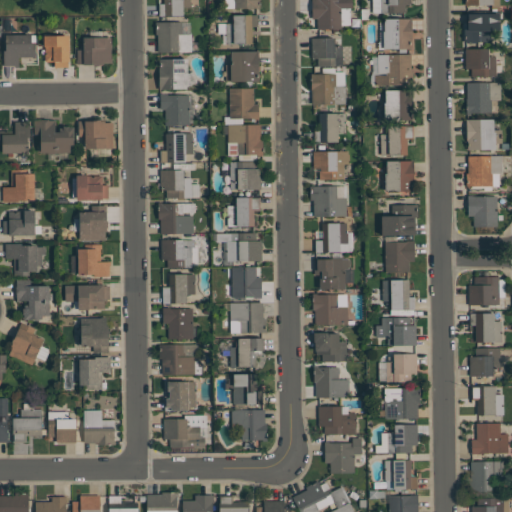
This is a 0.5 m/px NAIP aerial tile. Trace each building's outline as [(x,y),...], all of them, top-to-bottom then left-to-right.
[(190,0),(190,7),(183,7),(183,15),(158,16),(158,4),(164,4),(163,0),(190,0)] [(234,8),(234,0),(259,0),(260,9),(255,9),(255,8),(234,8)] [(341,28),(317,29),(317,18),(312,18),(312,0),(352,0),(352,8),(341,8),(341,28)] [(410,0),(411,4),(405,4),(405,12),(381,13),(380,0),(410,0)] [(465,12),(499,11),(499,30),(490,30),(490,42),(464,42),(464,29),(466,29),(465,12)] [(233,23),(233,15),(257,14),(257,26),(252,26),(252,43),(225,44),(225,23),(233,23)] [(411,48),(383,49),(383,31),(384,31),(383,19),(411,18),(411,37),(411,48)] [(192,51),(157,52),(157,35),(155,35),(155,22),(182,22),(182,34),(191,34),(192,51)] [(31,34),(31,42),(36,42),(36,58),(32,58),(32,57),(18,57),(18,67),(15,67),(15,66),(4,66),(4,51),(6,51),(6,34),(31,34)] [(69,35),(69,62),(67,62),(68,67),(54,68),(54,61),(45,61),(45,47),(44,47),(44,35),(69,35)] [(77,50),(83,50),(83,37),(111,37),(111,58),(112,58),(112,63),(103,63),(103,64),(83,64),(83,63),(77,63),(77,50)] [(342,66),(317,66),(317,58),(311,58),(311,38),(334,37),(334,46),(342,45),(342,66)] [(488,56),(496,56),(496,76),(470,76),(470,68),(465,68),(464,48),(488,48),(488,56)] [(231,51),(258,51),(258,81),(230,81),(230,64),(231,64),(231,51)] [(377,55),(410,54),(410,71),(413,71),(413,84),(374,85),(374,75),(388,75),(388,72),(377,72),(377,55)] [(159,59),(187,58),(187,76),(186,76),(186,89),(159,89),(159,59)] [(345,104),(312,104),(312,89),(311,89),(311,74),(335,74),(336,86),(345,86),(345,104)] [(500,99),(491,100),(491,113),(473,113),(473,114),(466,114),(466,82),(500,82),(500,99)] [(253,88),(253,104),(258,104),(258,119),(254,119),(254,118),(229,118),(229,88),(253,88)] [(411,120),(384,120),(384,103),(385,103),(385,90),(412,90),(412,109),(411,109),(411,120)] [(165,125),(165,109),(160,109),(160,95),(190,95),(190,125),(165,125)] [(338,142),(319,142),(319,114),(345,113),(345,133),(337,134),(338,142)] [(34,134),(34,120),(41,120),(40,119),(48,119),(48,120),(55,120),(55,132),(59,131),(59,128),(62,128),(62,126),(68,126),(68,127),(73,127),(73,145),(70,145),(70,153),(40,153),(40,134),(34,134)] [(466,119),(493,119),(493,132),(495,132),(495,149),(467,150),(467,140),(466,140),(466,119)] [(78,121),(96,121),(96,120),(100,120),(100,121),(104,121),(104,123),(113,122),(113,128),(112,128),(112,148),(85,148),(85,136),(78,136),(78,121)] [(29,121),(30,137),(27,137),(28,153),(2,153),(2,139),(0,139),(0,130),(14,130),(14,122),(29,121)] [(262,156),(257,156),(257,154),(237,155),(237,142),(228,142),(227,125),(260,124),(260,140),(262,140),(262,156)] [(388,134),(387,126),(412,125),(413,138),(407,138),(407,154),(380,155),(380,134),(388,134)] [(185,162),(161,162),(160,150),(166,150),(165,133),(192,133),(192,153),(185,153),(185,162)] [(313,167),(313,151),(348,151),(348,154),(349,154),(349,160),(348,160),(348,163),(343,164),(344,178),(318,179),(318,171),(320,171),(320,167),(313,167)] [(501,155),(502,173),(492,174),(492,186),(466,186),(466,173),(468,173),(468,156),(501,155)] [(413,160),(413,181),(412,181),(412,191),(385,191),(385,173),(386,173),(386,161),(413,160)] [(230,189),(229,161),(254,161),(254,169),(260,169),(260,189),(230,189)] [(2,202),(2,187),(11,187),(10,169),(27,169),(27,173),(33,173),(34,200),(18,200),(18,202),(2,202)] [(160,186),(160,170),(183,169),(183,177),(191,177),(191,197),(166,198),(166,190),(163,190),(163,186),(160,186)] [(76,175),(102,175),(102,185),(108,185),(108,198),(102,198),(102,200),(76,200),(76,175)] [(346,216),(313,216),(313,200),(310,200),(309,186),(343,186),(343,197),(346,197),(346,216)] [(497,226),(473,226),(473,216),(467,216),(467,195),(497,195),(497,226)] [(236,197),(260,196),(260,210),(253,210),(254,225),(236,226),(236,197)] [(193,233),(160,234),(160,219),(158,219),(158,202),(162,202),(162,203),(175,203),(175,216),(192,215),(193,233)] [(106,205),(106,224),(107,224),(107,227),(106,227),(106,232),(105,232),(105,240),(79,241),(78,212),(91,212),(91,205),(106,205)] [(381,216),(390,216),(390,205),(417,205),(417,218),(414,218),(414,234),(381,235),(381,216)] [(3,221),(8,221),(8,211),(23,211),(23,210),(34,210),(35,235),(9,235),(9,234),(3,234),(3,221)] [(315,252),(315,240),(321,239),(321,223),(346,223),(346,231),(347,231),(347,243),(339,243),(339,252),(315,252)] [(261,261),(226,261),(226,241),(229,241),(229,233),(255,233),(255,240),(261,240),(261,261)] [(191,267),(167,267),(167,259),(161,259),(161,239),(194,239),(194,247),(191,247),(191,267)] [(409,271),(385,272),(384,242),(406,241),(406,240),(414,240),(414,261),(409,261),(409,271)] [(14,275),(14,258),(5,258),(5,244),(21,243),(21,245),(37,245),(37,246),(45,246),(45,254),(42,254),(42,266),(37,266),(37,271),(28,271),(28,274),(14,275)] [(109,276),(93,276),(93,274),(78,274),(77,249),(85,249),(85,244),(101,244),(101,249),(100,249),(100,261),(110,261),(110,265),(109,265),(109,276)] [(347,258),(349,260),(349,267),(347,268),(344,269),(345,288),(319,289),(319,278),(321,278),(320,275),(314,275),(314,259),(347,258)] [(231,297),(231,267),(256,266),(256,277),(261,277),(261,298),(254,298),(254,297),(231,297)] [(162,303),(162,287),(168,287),(168,274),(194,274),(194,294),(187,294),(187,303),(162,303)] [(474,277),(498,276),(499,304),(468,305),(468,285),(474,285),(474,277)] [(414,309),(390,310),(390,301),(382,301),(381,280),(409,279),(409,297),(414,297),(414,309)] [(17,301),(17,293),(15,293),(15,287),(16,287),(16,280),(31,280),(31,286),(49,286),(49,292),(50,292),(50,301),(49,301),(49,316),(42,316),(42,319),(23,319),(23,314),(22,314),(22,308),(24,308),(24,305),(28,305),(28,301),(17,301)] [(65,285),(103,284),(103,286),(109,285),(110,299),(104,299),(104,309),(78,310),(77,301),(65,301),(65,285)] [(336,307),(347,307),(347,324),(315,324),(314,310),(312,310),(312,293),(317,293),(317,294),(336,294),(336,307)] [(229,302),(262,302),(263,318),(266,318),(266,332),(230,333),(229,302)] [(192,308),(193,338),(168,339),(167,323),(163,323),(162,307),(170,307),(170,308),(192,308)] [(501,342),(475,342),(475,313),(493,313),(493,321),(501,321),(501,342)] [(93,352),(93,346),(81,346),(80,318),(100,317),(106,317),(106,326),(108,326),(108,330),(109,330),(109,333),(108,333),(108,352),(93,352)] [(410,325),(415,325),(415,345),(392,345),(392,337),(385,338),(385,317),(410,317),(410,325)] [(32,365),(9,354),(12,347),(10,346),(12,343),(11,342),(20,321),(37,329),(34,334),(44,339),(32,365)] [(321,354),(315,354),(315,351),(314,349),(314,341),(313,341),(313,332),(327,332),(327,333),(338,333),(338,340),(346,340),(346,361),(321,362),(321,354)] [(230,367),(230,347),(238,347),(237,338),(263,337),(263,350),(255,350),(256,367),(238,367),(230,367)] [(161,375),(161,359),(158,359),(158,344),(197,344),(197,352),(185,352),(185,354),(177,354),(177,357),(195,357),(195,374),(161,375)] [(499,347),(499,367),(492,367),(492,376),(469,376),(469,356),(475,356),(475,348),(499,347)] [(416,353),(416,373),(411,373),(411,381),(386,382),(386,361),(387,361),(387,356),(392,356),(392,353),(416,353)] [(79,385),(78,359),(94,359),(94,357),(110,357),(110,371),(101,372),(102,389),(86,389),(86,385),(79,385)] [(348,379),(349,396),(316,397),(315,382),(313,382),(313,366),(318,366),(318,367),(338,367),(339,379),(348,379)] [(233,404),(232,373),(256,373),(256,390),(263,389),(263,404),(233,404)] [(167,381),(196,381),(196,407),(188,407),(188,410),(164,410),(164,397),(169,397),(169,391),(167,391),(167,381)] [(494,414),(477,414),(477,399),(470,399),(470,385),(494,385),(494,414)] [(384,418),(383,388),(413,387),(413,386),(419,386),(419,403),(417,403),(417,418),(384,418)] [(7,398),(0,398),(0,441),(8,442),(7,398)] [(318,406),(341,406),(341,414),(348,414),(348,412),(353,412),(353,413),(356,413),(356,433),(324,434),(324,426),(318,426),(318,406)] [(102,409),(102,420),(113,420),(113,440),(115,440),(115,444),(97,444),(97,443),(83,443),(83,410),(102,409)] [(241,440),(241,428),(231,428),(231,410),(264,409),(264,424),(266,424),(266,441),(262,441),(262,440),(241,440)] [(41,410),(41,435),(26,435),(26,442),(12,442),(12,418),(20,418),(20,410),(41,410)] [(76,442),(56,442),(56,436),(48,436),(48,412),(67,412),(67,418),(76,418),(76,442)] [(204,447),(169,447),(169,439),(163,439),(163,419),(184,419),(184,415),(206,415),(206,427),(199,427),(199,437),(204,437),(204,447)] [(471,453),(471,439),(476,439),(475,423),(500,423),(500,434),(507,434),(508,452),(471,453)] [(417,424),(417,445),(411,445),(411,452),(387,452),(387,432),(393,432),(393,424),(417,424)] [(354,473),(330,473),(330,463),(324,463),(324,442),(331,442),(331,443),(352,443),(352,437),(361,437),(361,453),(354,453),(354,473)] [(410,477),(416,477),(417,489),(400,489),(400,491),(394,491),(394,489),(393,489),(392,480),(384,480),(384,460),(411,460),(411,469),(410,469),(410,477)] [(470,491),(470,461),(503,461),(503,479),(485,479),(485,491),(470,491)] [(298,511),(291,496),(306,489),(305,486),(318,479),(320,484),(326,482),(331,491),(342,486),(354,511),(298,511)] [(146,511),(146,494),(161,494),(161,492),(178,492),(178,497),(176,497),(176,511),(146,511)] [(28,511),(28,495),(0,494),(0,511),(28,511)] [(182,501),(182,511),(212,511),(212,494),(194,495),(194,501),(182,501)] [(100,495),(100,511),(72,511),(72,501),(79,501),(79,495),(100,495)] [(247,511),(218,511),(218,495),(232,495),(232,502),(247,502),(247,511)] [(388,511),(388,495),(417,495),(417,511),(388,511)] [(35,511),(35,501),(51,501),(51,496),(66,496),(66,511),(35,511)] [(108,511),(108,496),(120,496),(120,503),(137,503),(137,511),(108,511)] [(471,511),(471,506),(477,506),(477,498),(503,498),(503,511),(471,511)] [(256,511),(256,506),(263,506),(263,501),(283,500),(283,511),(256,511)]
